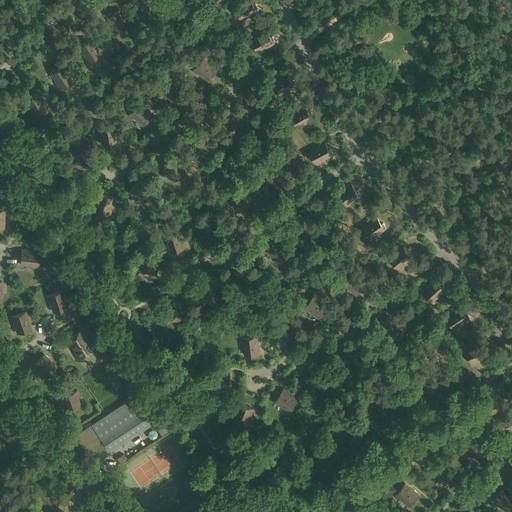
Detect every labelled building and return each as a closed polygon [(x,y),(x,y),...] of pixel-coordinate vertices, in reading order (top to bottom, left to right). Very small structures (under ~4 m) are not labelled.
[(247,17),(257,10),(250,0),(245,0),(244,1),(244,2),(235,8),(245,22),(249,19),(247,17)] [(119,10),(108,17),(114,28),(112,29),(115,33),(129,24),(123,16),(124,14),(122,11),(120,11),(119,10)] [(263,49),(274,43),(267,31),(265,32),(264,31),(261,33),(261,34),(252,40),(260,54),(264,51),(263,49)] [(91,39),(79,47),(86,57),(84,59),(87,63),(101,54),(95,45),(95,44),(94,41),(92,41),(91,39)] [(198,72),(207,80),(217,70),(216,69),(215,67),(213,65),(212,65),(204,58),(193,71),(196,74),(198,72)] [(63,66),(51,74),(58,84),(56,85),(59,89),(73,80),(67,72),(67,70),(65,68),(64,67),(63,66)] [(284,92),(294,86),(287,74),(286,75),(284,74),(281,76),(281,77),(272,83),(281,97),(285,95),(284,92)] [(165,94),(174,102),(184,91),(182,90),(182,89),(180,87),(178,87),(171,80),(160,93),(163,96),(165,94)] [(38,93),(26,100),(33,111),(31,112),(33,116),(47,107),(42,99),(42,97),(40,94),(39,94),(38,93)] [(134,117),(144,125),(153,114),(152,113),(152,112),(149,110),(148,110),(140,103),(129,116),(133,119),(134,117)] [(302,125),(313,119),(306,107),(304,108),(303,107),(300,109),(299,110),(291,115),(299,130),(303,127),(302,125)] [(239,108),(230,119),(239,127),(238,129),(241,132),(252,120),(245,113),(245,112),(242,109),(241,109),(239,108)] [(100,132),(102,144),(116,141),(116,139),(117,138),(116,135),(115,134),(113,124),(96,128),(97,132),(100,132)] [(208,158),(219,146),(211,139),(211,137),(209,135),(207,135),(206,134),(197,145),(206,153),(204,155),(208,158)] [(323,143),(322,143),(319,145),(319,146),(310,151),(317,165),(322,163),(320,161),(331,155),(325,143),(323,143)] [(73,167),(85,169),(88,156),(86,155),(86,154),(82,153),(81,154),(71,152),(68,169),(73,170),(73,167)] [(171,159),(162,169),(172,178),(170,180),(173,183),(184,170),(177,163),(177,162),(174,160),(173,160),(171,159)] [(268,183),(278,192),(287,181),(286,180),(286,179),(283,176),(282,176),(274,170),(263,182),(267,185),(268,183)] [(139,181),(129,191),(138,200),(137,202),(140,205),(152,193),(144,186),(144,184),(142,182),(140,182),(139,181)] [(349,203),(359,196),(351,184),(350,185),(349,185),(346,187),(346,188),(337,194),(346,208),(350,205),(349,203)] [(233,204),(243,212),(252,201),(251,200),(251,199),(248,196),(247,197),(239,190),(228,202),(232,206),(233,204)] [(109,209),(112,197),(98,194),(98,196),(97,197),(96,200),(97,201),(95,211),(111,215),(112,210),(109,209)] [(205,215),(199,226),(212,233),(212,231),(214,231),(215,228),(215,226),(220,218),(205,209),(203,214),(205,215)] [(307,216),(298,227),(308,235),(306,237),(309,240),(320,227),(313,221),(313,219),(310,217),(309,217),(307,216)] [(375,236),(385,229),(377,217),(376,218),(374,218),(371,220),(371,221),(363,227),(373,241),(377,238),(375,236)] [(168,240),(172,252),(185,248),(184,246),(185,245),(184,241),(183,241),(180,231),(164,236),(165,241),(168,240)] [(276,240),(267,251),(276,259),(274,261),(278,264),(289,252),(281,245),(281,244),(279,241),(277,241),(276,240)] [(403,266),(412,258),(404,247),(402,248),(401,248),(398,250),(398,251),(390,258),(400,271),(404,268),(403,266)] [(22,250),(21,264),(33,265),(33,268),(38,268),(39,252),(29,251),(28,250),(25,249),(24,250),(22,250)] [(145,276),(157,278),(158,264),(157,263),(156,262),(152,262),(151,263),(141,262),(139,278),(144,279),(145,276)] [(243,263),(234,274),(243,282),(242,284),(245,287),(256,274),(249,268),(249,266),(246,264),(245,264),(243,263)] [(347,286),(357,294),(366,284),(365,283),(364,281),(362,279),(361,279),(353,272),(342,285),(345,288),(347,286)] [(436,298),(445,290),(436,280),(434,281),(433,281),(430,283),(430,284),(423,291),(434,304),(438,300),(436,298)] [(210,285),(202,297),(212,304),(211,306),(215,309),(225,295),(216,289),(216,288),(213,286),(212,286),(210,285)] [(50,300),(54,312),(67,308),(67,306),(67,305),(66,302),(65,301),(62,291),(46,296),(47,301),(50,300)] [(309,310),(318,318),(327,307),(326,306),(326,305),(324,302),(322,303),(314,296),(303,308),(307,312),(309,310)] [(179,316),(183,304),(170,299),(170,300),(168,301),(167,304),(168,306),(164,315),(179,321),(181,317),(179,316)] [(458,326),(469,319),(461,307),(460,308),(458,308),(455,310),(455,311),(447,317),(456,331),(460,328),(458,326)] [(14,321),(18,333),(31,328),(31,327),(31,326),(30,322),(29,322),(26,312),(10,318),(11,322),(14,321)] [(276,330),(285,339),(294,328),(293,327),(293,326),(290,323),(289,323),(281,317),(270,329),(274,332),(276,330)] [(387,317),(378,328),(387,336),(385,338),(389,341),(400,329),(392,322),(392,321),(390,318),(388,319),(387,317)] [(95,349),(82,330),(67,340),(70,345),(72,345),(75,350),(74,351),(80,359),(95,349)] [(244,343),(245,355),(259,353),(259,352),(260,351),(259,347),(258,346),(257,336),(240,339),(241,343),(244,343)] [(354,343),(344,353),(354,361),(352,363),(356,366),(367,354),(359,347),(359,346),(356,344),(355,344),(354,343)] [(476,361),(488,356),(482,343),(481,343),(479,343),(476,344),(476,346),(466,350),(473,365),(478,363),(476,361)] [(115,352),(121,362),(127,358),(120,348),(115,352)] [(44,355),(35,365),(44,374),(42,376),(46,379),(57,366),(49,360),(49,358),(47,356),(45,356),(44,355)] [(318,368),(309,379),(318,387),(317,389),(320,392),(331,379),(323,373),(323,371),(321,369),(319,369),(318,368)] [(217,387),(230,387),(230,373),(228,373),(227,372),(224,372),(223,373),(213,373),(212,389),(217,389),(217,387)] [(422,385),(431,394),(440,383),(439,382),(439,381),(437,378),(435,378),(428,372),(416,384),(420,387),(422,385)] [(283,390),(275,402),(286,409),(284,411),(288,413),(298,399),(289,394),(289,392),(286,391),(285,391),(283,390)] [(67,413),(81,408),(77,396),(79,396),(78,391),(62,396),(65,406),(64,407),(66,410),(67,411),(67,413)] [(136,395),(92,424),(110,451),(154,422),(136,395)] [(385,410),(395,419),(404,408),(403,407),(403,405),(400,403),(399,403),(391,397),(380,409),(384,412),(385,410)] [(249,420),(253,408),(240,403),(240,405),(238,405),(237,409),(238,410),(234,419),(250,425),(251,421),(249,420)] [(511,411),(511,413),(503,418),(511,432),(511,411)] [(9,412),(0,421),(0,423),(9,431),(7,433),(10,436),(21,424),(14,417),(14,416),(11,413),(10,413),(9,412)] [(348,436),(357,444),(366,434),(365,433),(365,431),(363,429),(361,429),(353,422),(342,435),(346,438),(348,436)] [(159,440),(170,436),(168,431),(157,436),(159,440)] [(471,449),(481,458),(490,447),(489,446),(489,444),(486,442),(485,442),(477,436),(466,448),(469,451),(471,449)] [(316,457),(325,465),(335,455),(333,454),(333,452),(331,450),(329,450),(322,443),(311,456),(314,459),(316,457)] [(436,473),(445,481),(454,471),(453,469),(453,468),(451,466),(449,466),(441,459),(430,472),(434,475),(436,473)] [(283,484),(292,492),(301,482),(300,481),(300,479),(297,477),(296,477),(288,470),(277,483),(281,486),(283,484)] [(400,497),(409,506),(418,495),(417,494),(417,493),(414,490),(413,490),(405,484),(394,496),(398,499),(400,497)] [(41,501),(51,510),(60,499),(59,498),(59,497),(56,494),(55,495),(47,488),(36,500),(40,503),(41,501)] [(504,488),(495,499),(504,507),(502,509),(505,511),(511,504),(511,495),(509,493),(509,491),(507,489),(505,489),(504,488)]
